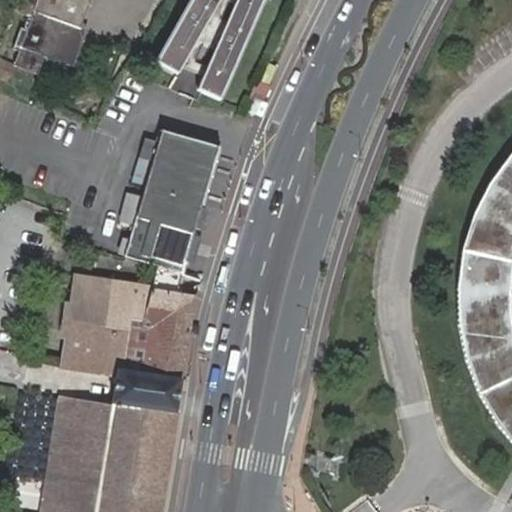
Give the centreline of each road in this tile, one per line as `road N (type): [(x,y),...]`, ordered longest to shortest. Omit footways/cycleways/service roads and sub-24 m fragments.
road 1 (secondary): [(256,511),(287,342),(328,197),(413,0)]
road 2 (secondary): [(305,111),(241,288),(198,511)]
road 3 (secondary): [(305,111),(306,175),(267,295),(242,457),(247,511)]
road 4 (secondary): [(356,0),(305,111)]
